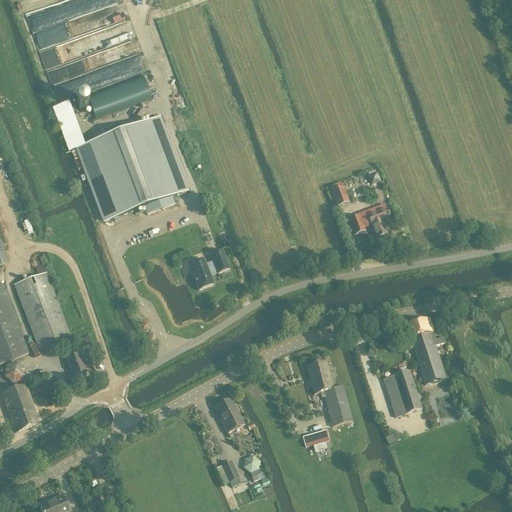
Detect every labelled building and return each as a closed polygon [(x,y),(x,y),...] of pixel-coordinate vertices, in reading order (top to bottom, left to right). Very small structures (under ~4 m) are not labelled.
[(143,76),(86,98),(95,120),(151,99),(143,76)] [(88,118),(90,117),(91,114),(91,112),(90,109),(88,108),(85,107),(83,107),(80,108),(79,110),(78,113),(79,115),(80,118),(83,119),(85,119),(88,118)] [(161,118),(75,150),(103,224),(145,209),(147,216),(175,205),(173,198),(188,193),(161,118)] [(372,185),(381,182),(378,173),(369,177),(372,185)] [(349,203),(343,187),(330,192),(336,208),(349,203)] [(357,215),(358,217),(347,220),(353,237),(365,232),(364,229),(371,226),(376,238),(387,234),(382,222),(389,220),(386,211),(384,205),(357,215)] [(229,270),(222,252),(211,256),(213,263),(206,266),(204,261),(189,266),(198,291),(213,286),(209,275),(217,272),(218,275),(229,270)] [(39,350),(70,338),(46,274),(14,286),(39,350)] [(0,364),(28,354),(2,286),(0,286),(0,364)] [(426,356),(437,352),(435,348),(445,345),(443,339),(435,341),(428,320),(404,328),(411,349),(413,349),(415,356),(424,353),(426,356)] [(424,353),(415,356),(425,386),(446,379),(437,352),(426,356),(424,353)] [(73,378),(87,373),(79,354),(66,360),(73,378)] [(332,428),(352,422),(343,388),(333,391),(325,363),(307,368),(314,396),(323,393),(332,428)] [(390,399),(415,391),(409,372),(384,381),(390,399)] [(16,433),(39,425),(25,387),(2,396),(16,433)] [(415,391),(390,399),(396,417),(421,409),(415,391)] [(231,400),(214,409),(227,435),(244,426),(231,400)] [(305,448),(329,441),(326,431),(302,438),(305,448)] [(394,435),(386,439),(390,447),(398,443),(394,435)] [(325,444),(313,447),(315,452),(326,449),(325,444)] [(245,461),(244,469),(250,474),(258,471),(259,463),(252,457),(245,461)] [(221,466),(228,484),(231,489),(240,485),(230,463),(221,466)] [(221,466),(214,470),(221,487),(228,484),(221,466)] [(266,478),(263,470),(250,475),(253,484),(266,478)] [(266,478),(260,481),(262,487),(269,484),(267,478),(266,478)] [(40,511),(68,511),(62,496),(52,500),(53,502),(39,508),(40,511)] [(102,511),(107,510),(103,499),(96,501),(100,511),(102,511)]
